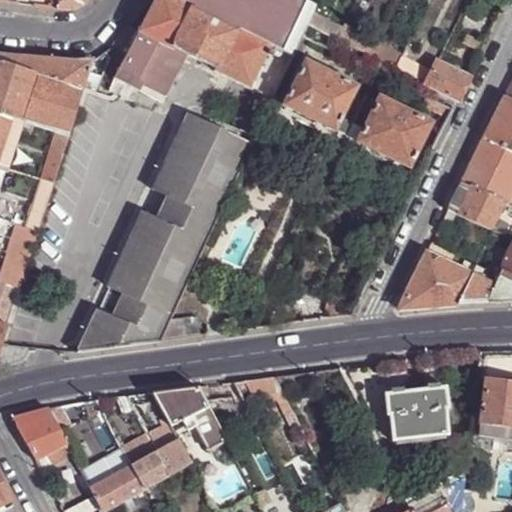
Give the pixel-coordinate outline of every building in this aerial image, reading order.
[(87,0),(59,0),(56,10),(73,11),(82,6),(87,0)] [(114,80),(140,94),(162,104),(165,98),(167,99),(189,57),(216,70),(215,72),(251,90),(272,46),(293,56),(307,25),(312,13),(316,6),(308,2),(303,0),(150,0),(128,28),(110,46),(127,54),(114,80)] [(312,13),(307,25),(338,40),(343,28),(312,13)] [(343,28),(338,40),(366,54),(372,43),(343,28)] [(372,43),(366,54),(397,69),(402,58),(372,43)] [(251,90),(273,101),(293,56),(272,46),(251,90)] [(0,59),(85,89),(86,87),(90,89),(92,84),(87,82),(95,60),(76,61),(27,58),(0,55),(0,59)] [(57,133),(68,137),(83,90),(85,90),(85,89),(0,59),(0,115),(10,118),(57,133)] [(352,126),(342,121),(358,87),(306,61),(284,107),(347,138),(352,126)] [(437,61),(426,83),(458,100),(469,77),(437,61)] [(511,80),(503,98),(511,102),(511,80)] [(380,98),(363,132),(352,126),(347,138),(410,169),(432,124),(380,98)] [(511,102),(503,98),(491,122),(483,139),(511,152),(511,102)] [(441,106),(430,100),(427,106),(438,112),(441,106)] [(0,151),(9,124),(10,118),(0,115),(0,151)] [(168,322),(264,121),(256,118),(247,138),(228,130),(227,134),(188,116),(154,188),(171,195),(186,202),(176,225),(160,218),(144,211),(109,286),(128,296),(117,319),(98,311),(76,355),(158,344),(168,322)] [(9,124),(0,151),(0,167),(5,169),(19,127),(9,124)] [(54,142),(65,146),(68,137),(57,133),(54,142)] [(506,206),(511,193),(511,152),(483,139),(470,165),(461,184),(503,204),(506,206)] [(51,154),(61,157),(65,146),(54,142),(50,153),(51,154)] [(42,181),(53,185),(61,157),(51,154),(42,181)] [(26,229),(37,233),(53,185),(42,181),(26,229)] [(489,232),(503,204),(461,184),(453,200),(447,212),(489,232)] [(171,195),(160,218),(176,225),(186,202),(171,195)] [(21,235),(14,259),(10,257),(1,285),(0,284),(0,324),(7,327),(37,233),(26,229),(20,228),(17,233),(21,235)] [(490,287),(492,287),(483,305),(511,303),(511,245),(503,263),(496,279),(474,268),(455,306),(473,305),(482,305),(490,287)] [(455,306),(474,268),(464,262),(447,255),(430,246),(421,264),(398,311),(433,308),(455,306)] [(350,317),(357,304),(327,296),(322,312),(324,312),(330,320),(350,317)] [(158,344),(198,338),(199,319),(168,322),(158,344)] [(0,371),(7,369),(22,364),(26,361),(30,354),(31,350),(1,347),(0,348),(0,371)] [(256,380),(244,382),(253,399),(283,394),(275,378),(256,380)] [(479,427),(511,431),(511,383),(505,383),(486,381),(479,427)] [(446,388),(422,391),(422,385),(408,387),(409,393),(386,396),(388,417),(390,417),(394,442),(449,435),(447,410),(449,410),(446,388)] [(205,387),(196,388),(201,395),(208,394),(205,387)] [(188,429),(195,426),(208,450),(226,440),(220,429),(204,401),(201,395),(196,388),(173,391),(153,394),(170,426),(183,420),(188,429)] [(190,462),(170,426),(153,394),(145,395),(138,396),(142,407),(152,425),(159,421),(167,435),(169,434),(174,441),(156,451),(168,475),(190,462)] [(127,397),(116,398),(124,415),(134,410),(127,397)] [(237,407),(233,399),(231,397),(219,399),(204,401),(220,429),(241,419),(234,408),(237,407)] [(73,453),(49,408),(37,412),(13,418),(17,428),(35,460),(46,454),(53,465),(73,453)] [(511,440),(511,431),(479,427),(478,437),(511,440)] [(128,467),(139,490),(168,475),(156,451),(128,467)] [(35,460),(42,473),(53,465),(46,454),(35,460)] [(122,456),(85,475),(91,486),(128,467),(122,456)] [(94,493),(104,509),(139,490),(128,467),(91,486),(94,493)] [(0,480),(0,504),(10,499),(0,480)] [(442,490),(410,506),(412,510),(412,511),(459,511),(463,489),(446,497),(442,490)] [(410,506),(402,492),(393,496),(401,511),(409,511),(412,510),(410,506)] [(62,510),(63,511),(99,511),(101,511),(104,509),(94,493),(62,510)]
